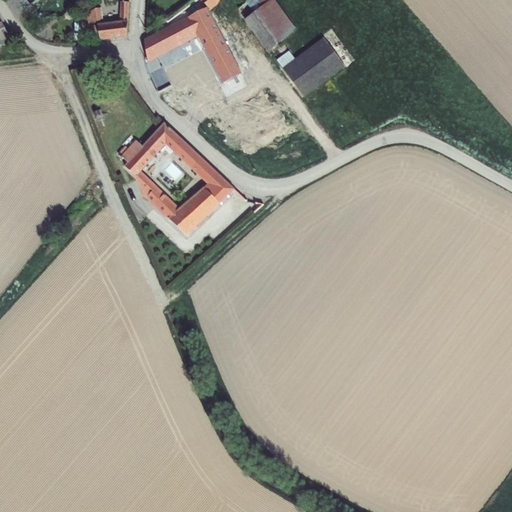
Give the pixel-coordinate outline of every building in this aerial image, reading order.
[(201,0),(209,11),(224,0),(201,0)] [(275,0),(247,0),(237,7),(269,51),(298,30),(275,0)] [(87,14),(85,14),(87,27),(89,26),(91,41),(100,40),(100,41),(127,38),(127,22),(128,22),(129,3),(120,2),(119,22),(104,24),(101,8),(87,14)] [(215,21),(214,21),(206,8),(188,17),(143,41),(148,72),(161,99),(169,107),(224,85),(224,84),(242,74),(215,21)] [(22,48),(0,15),(0,37),(8,33),(10,37),(7,39),(9,42),(6,44),(9,48),(22,48)] [(289,52),(276,61),(304,98),(345,67),(323,38),(295,59),(289,52)] [(164,123),(142,147),(136,141),(128,149),(125,147),(118,154),(121,157),(127,163),(124,166),(135,177),(145,199),(168,221),(168,220),(187,237),(221,205),(236,188),(215,171),(164,123)]
